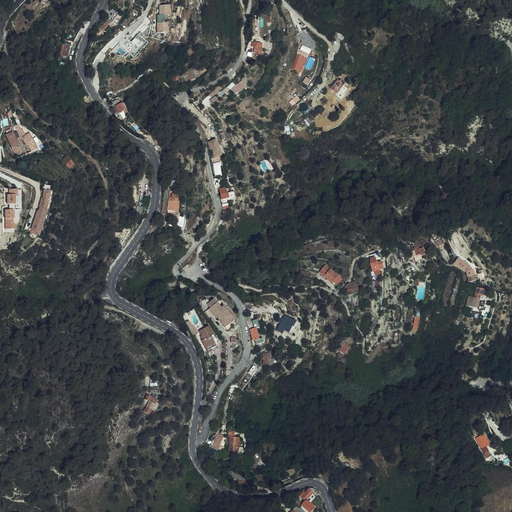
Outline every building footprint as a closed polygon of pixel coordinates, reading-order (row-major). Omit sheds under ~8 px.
[(160,14),(171,14),(171,4),(160,4),(160,14)] [(157,14),(158,32),(169,32),(169,22),(165,22),(165,14),(157,14)] [(107,23),(102,31),(105,34),(107,32),(108,33),(112,27),(107,23)] [(146,35),(140,28),(129,37),(138,48),(146,42),(143,37),(146,35)] [(33,42),(32,41),(27,47),(34,52),(38,46),(33,42)] [(256,52),(255,57),(262,58),(263,53),(264,48),(255,47),(254,51),(256,52)] [(189,87),(189,88),(194,86),(191,79),(186,81),(187,82),(182,84),(184,89),(189,87)] [(340,87),(337,91),(341,94),(344,95),(345,94),(349,96),(353,89),(350,88),(351,86),(349,84),(348,83),(345,82),(345,83),(347,84),(344,89),(340,87)] [(236,87),(233,90),(237,94),(238,95),(241,93),(240,91),(245,88),(241,84),(237,87),(236,87)] [(297,95),(289,101),(293,105),(300,99),(297,95)] [(122,117),(129,114),(126,107),(121,109),(120,106),(118,107),(122,117)] [(303,121),(306,126),(314,121),(311,116),(303,121)] [(21,123),(15,125),(19,136),(24,135),(21,123)] [(19,152),(16,143),(15,139),(7,141),(11,154),(19,152)] [(30,141),(24,144),(28,149),(35,155),(36,155),(33,150),(34,149),(30,141)] [(27,149),(28,149),(24,144),(23,144),(25,148),(22,150),(25,157),(30,154),(27,149)] [(75,170),(71,165),(66,169),(65,170),(69,174),(75,170)] [(8,188),(8,208),(16,208),(16,200),(19,200),(18,188),(8,188)] [(228,192),(222,194),(224,204),(224,207),(234,204),(234,198),(229,199),(228,192)] [(38,219),(36,218),(30,237),(39,240),(47,219),(46,218),(48,214),(49,214),(48,199),(47,199),(42,199),(42,210),(41,210),(38,219)] [(169,201),(167,200),(165,213),(172,214),(174,207),(176,207),(176,202),(173,201),(173,199),(169,199),(169,201)] [(370,254),(370,257),(377,256),(377,261),(381,261),(380,253),(370,254)] [(467,274),(471,273),(469,270),(465,265),(459,262),(457,266),(457,267),(459,268),(461,268),(463,270),(464,271),(465,273),(467,274)] [(384,265),(379,266),(379,265),(378,265),(378,266),(375,266),(376,273),(385,272),(384,265)] [(340,280),(329,267),(322,273),(331,284),(334,282),(336,284),(340,280)] [(338,286),(336,287),(338,288),(344,283),(340,280),(336,284),(338,286)] [(348,294),(349,296),(353,298),(359,296),(357,288),(353,289),(352,286),(347,290),(346,289),(345,289),(347,292),(348,292),(349,294),(348,294)] [(480,302),(475,300),(469,299),(467,309),(478,312),(480,302)] [(478,312),(467,309),(466,312),(479,315),(481,302),(480,302),(478,312)] [(210,314),(212,318),(223,311),(223,310),(219,312),(217,308),(216,309),(211,313),(210,314)] [(223,311),(212,318),(215,322),(217,321),(221,326),(220,326),(225,332),(234,325),(223,311)] [(288,328),(295,332),(299,326),(293,322),(288,328)] [(281,329),(292,336),(295,332),(288,328),(284,325),(281,329)] [(279,331),(286,336),(290,339),(292,336),(281,329),(279,331)] [(206,353),(215,348),(212,342),(214,341),(208,331),(204,333),(202,334),(199,336),(201,341),(200,341),(202,345),(201,345),(206,353)] [(337,354),(342,358),(354,341),(349,337),(337,354)] [(217,352),(215,348),(206,353),(208,357),(217,352)] [(258,368),(263,370),(265,363),(266,359),(256,356),(254,363),(259,364),(258,368)] [(149,403),(157,407),(159,402),(153,400),(147,397),(145,401),(149,403)] [(149,403),(146,409),(145,412),(152,416),(156,409),(157,407),(149,403)] [(142,419),(150,422),(152,416),(145,412),(142,419)] [(129,423),(125,432),(129,433),(133,424),(129,423)] [(235,440),(227,440),(227,447),(230,447),(230,463),(244,463),(244,455),(240,455),(240,445),(235,445),(235,440)] [(482,442),(478,444),(485,455),(490,452),(482,442)] [(223,450),(218,449),(214,460),(220,461),(223,450)] [(306,497),(312,501),(315,498),(318,496),(313,493),(311,495),(309,494),(306,497)]
